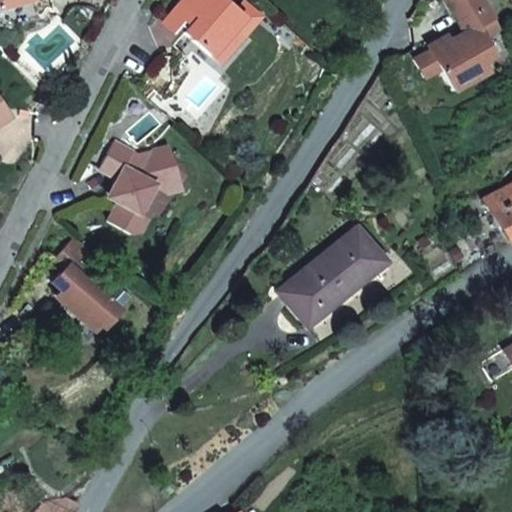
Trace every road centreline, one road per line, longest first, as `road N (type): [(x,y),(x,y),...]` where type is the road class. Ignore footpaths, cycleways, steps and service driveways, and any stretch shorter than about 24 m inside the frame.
road 1 (unclassified): [(405,0),(87,511)]
road 2 (residential): [(189,511),(325,380),(511,261)]
road 3 (residential): [(0,270),(129,0)]
